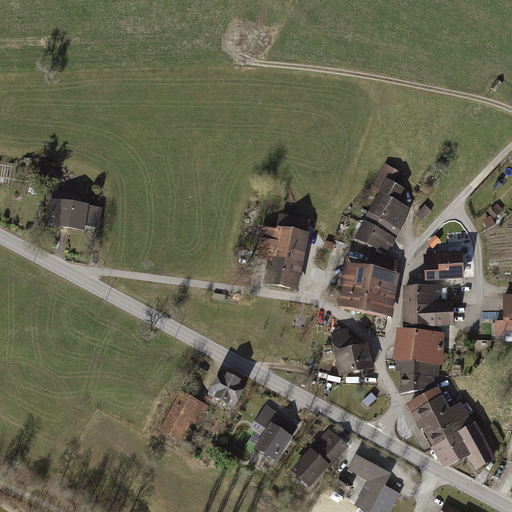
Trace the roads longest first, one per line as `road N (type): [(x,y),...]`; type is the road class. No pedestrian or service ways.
road 1 (residential): [(381,440),(396,404),(378,352),(324,305),(99,272),(85,283)]
road 2 (tertiary): [(85,283),(381,440)]
road 3 (track): [(251,65),(386,81),(511,112)]
road 4 (track): [(430,491),(355,448),(293,511)]
road 5 (track): [(378,352),(392,331),(409,255),(456,206)]
road 6 (tertiary): [(381,440),(511,508)]
road 7 (track): [(250,372),(269,365),(340,380),(387,377)]
road 8 (track): [(456,206),(477,248),(481,292),(479,311),(464,327)]
